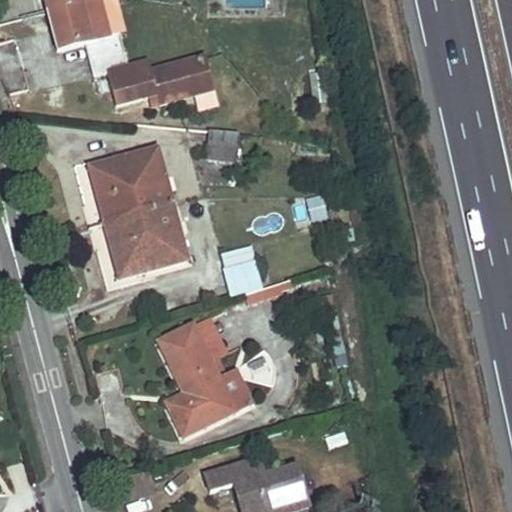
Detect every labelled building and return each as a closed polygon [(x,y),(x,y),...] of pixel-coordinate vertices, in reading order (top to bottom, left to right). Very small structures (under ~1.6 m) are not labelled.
[(43,0),(47,14),(81,5),(79,0),(43,0)] [(91,44),(110,39),(100,0),(81,5),(91,44)] [(47,14),(52,34),(61,32),(66,50),(85,45),(91,44),(81,5),(47,14)] [(57,53),(66,50),(61,32),(52,34),(57,53)] [(91,44),(85,45),(94,79),(107,75),(116,109),(149,100),(157,98),(160,108),(194,99),(215,94),(205,58),(151,73),(148,63),(127,69),(118,36),(110,39),(91,44)] [(310,104),(326,103),(324,73),(308,74),(310,104)] [(215,94),(194,99),(198,114),(219,108),(215,94)] [(157,98),(149,100),(151,111),(160,108),(157,98)] [(236,164),(239,136),(209,133),(206,160),(236,164)] [(90,170),(105,226),(172,208),(157,152),(90,170)] [(294,200),(300,228),(328,223),(322,194),(294,200)] [(172,208),(105,226),(120,282),(187,264),(172,208)] [(220,258),(224,272),(255,264),(251,249),(220,258)] [(255,264),(224,272),(232,301),(262,292),(255,264)] [(157,344),(178,387),(183,384),(188,395),(183,397),(190,411),(172,420),(183,441),(237,415),(237,414),(252,406),(236,374),(220,382),(193,327),(157,344)] [(213,361),(218,375),(234,369),(229,355),(213,361)] [(178,387),(183,397),(188,395),(183,384),(178,387)] [(165,406),(172,420),(190,411),(183,397),(165,406)] [(261,458),(205,473),(212,498),(233,493),(238,511),(298,511),(309,509),(296,463),(265,471),(261,458)] [(117,483),(122,504),(155,495),(150,475),(117,483)]
